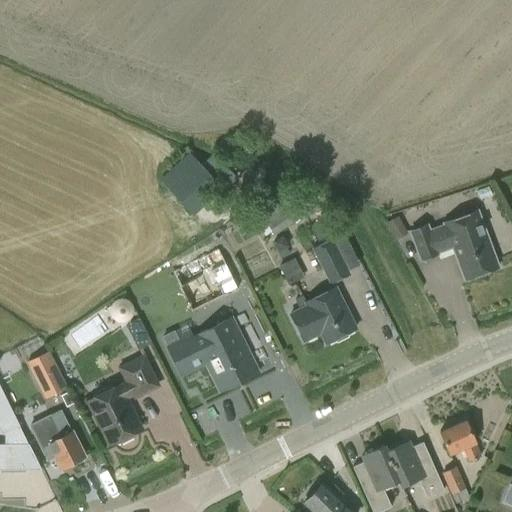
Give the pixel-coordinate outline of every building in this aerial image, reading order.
[(214,161),(227,178),(241,167),(228,150),(214,161)] [(159,181),(169,192),(176,200),(192,217),(200,209),(222,189),(208,174),(188,153),(159,181)] [(273,237),(308,213),(300,201),(293,205),(288,197),(259,216),(273,237)] [(497,267),(476,211),(442,224),(443,225),(428,231),(426,225),(409,231),(420,259),(437,253),(434,245),(447,240),(449,246),(451,246),(464,279),(497,267)] [(348,274),(331,239),(312,249),(330,283),(348,274)] [(192,313),(237,290),(217,248),(171,270),(192,313)] [(355,328),(335,287),(304,302),(301,297),(295,300),(299,309),(290,314),(303,341),(319,333),(324,343),(355,328)] [(104,310),(72,331),(80,345),(113,325),(104,310)] [(258,372),(231,317),(189,338),(187,333),(176,338),(173,330),(160,337),(179,375),(205,363),(218,391),(258,372)] [(67,387),(48,350),(25,362),(44,399),(67,387)] [(157,385),(142,356),(120,368),(127,382),(119,386),(118,385),(87,401),(108,444),(115,440),(120,442),(131,436),(133,432),(140,428),(124,397),(132,393),(134,396),(157,385)] [(60,436),(49,415),(29,425),(41,448),(47,445),(59,468),(71,462),(72,464),(81,460),(80,458),(84,456),(71,431),(60,436)] [(474,443),(464,420),(439,431),(449,454),(462,448),(468,461),(479,456),(473,443),(474,443)] [(398,480),(398,481),(400,486),(417,479),(426,498),(443,490),(422,442),(411,447),(408,442),(386,451),(386,452),(399,480),(398,480)] [(0,469),(25,469),(13,444),(0,443),(0,469)] [(386,452),(386,451),(384,446),(361,456),(363,462),(352,467),(371,511),(378,511),(391,507),(382,488),(398,481),(398,480),(399,480),(386,452)] [(469,498),(454,467),(441,474),(456,503),(469,498)] [(353,511),(321,482),(302,503),(311,511),(353,511)]
